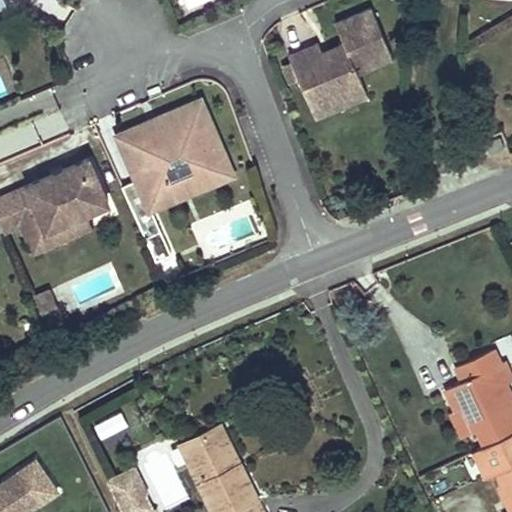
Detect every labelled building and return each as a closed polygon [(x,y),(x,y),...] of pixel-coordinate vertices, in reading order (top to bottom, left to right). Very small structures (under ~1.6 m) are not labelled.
[(319,43),(290,57),(319,119),(340,110),(334,98),(365,84),(360,72),(394,56),(371,7),(336,23),(345,42),(348,50),(327,60),(323,52),(319,43)] [(345,42),(323,52),(327,60),(348,50),(345,42)] [(365,84),(334,98),(340,110),(370,95),(365,84)] [(232,165),(202,101),(171,115),(173,118),(121,143),(141,185),(126,192),(159,264),(160,263),(175,256),(154,211),(204,188),(201,180),(232,165)] [(121,143),(173,118),(171,115),(119,139),(121,143)] [(501,137),(483,144),(487,154),(505,146),(501,137)] [(104,206),(115,201),(93,156),(67,169),(69,174),(59,178),(57,174),(31,186),(35,195),(18,203),(28,225),(46,216),(53,230),(104,206)] [(204,188),(235,173),(232,165),(201,180),(204,188)] [(31,186),(0,200),(0,213),(10,233),(28,225),(18,203),(35,195),(31,186)] [(46,216),(28,225),(41,253),(111,220),(104,206),(53,230),(46,216)] [(51,290),(35,296),(43,317),(59,310),(51,290)] [(511,432),(511,404),(510,401),(511,400),(511,397),(505,383),(511,379),(511,378),(504,360),(499,363),(492,348),(455,366),(462,380),(445,388),(455,410),(463,405),(475,431),(479,429),(486,444),(511,432)] [(475,431),(463,405),(455,410),(449,412),(460,437),(475,431)] [(127,429),(120,415),(96,428),(103,442),(127,429)] [(241,464),(221,424),(214,427),(230,460),(225,462),(229,469),(241,464)] [(257,498),(241,464),(229,469),(225,462),(230,460),(214,427),(181,443),(214,511),(255,511),(250,501),(257,498)] [(498,469),(511,462),(511,432),(486,444),(475,450),(487,474),(498,469)] [(26,511),(58,491),(36,459),(0,483),(0,511),(26,511)] [(511,511),(511,462),(498,469),(505,483),(501,484),(511,507),(511,509),(506,511),(511,511)] [(134,511),(138,510),(145,490),(140,488),(138,483),(141,482),(134,468),(112,478),(110,482),(110,485),(122,511),(134,511)] [(155,511),(145,490),(138,510),(139,511),(155,511)] [(264,511),(257,498),(250,501),(255,511),(264,511)]
